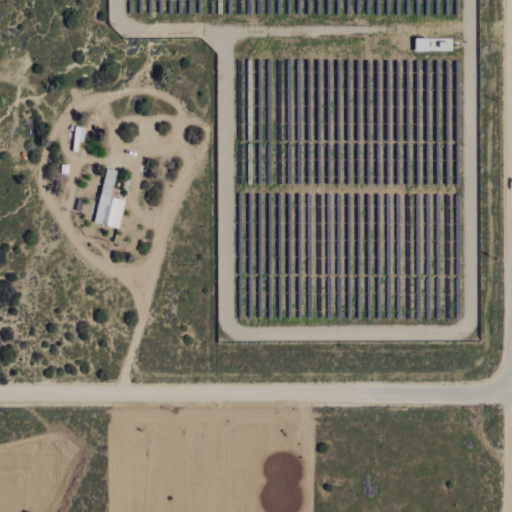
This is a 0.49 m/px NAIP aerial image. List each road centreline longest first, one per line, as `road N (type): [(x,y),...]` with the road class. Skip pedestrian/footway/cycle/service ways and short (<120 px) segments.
road 1 (residential): [(0,396),(511,392)]
road 2 (track): [(112,396),(140,320),(119,274),(77,251),(60,203)]
